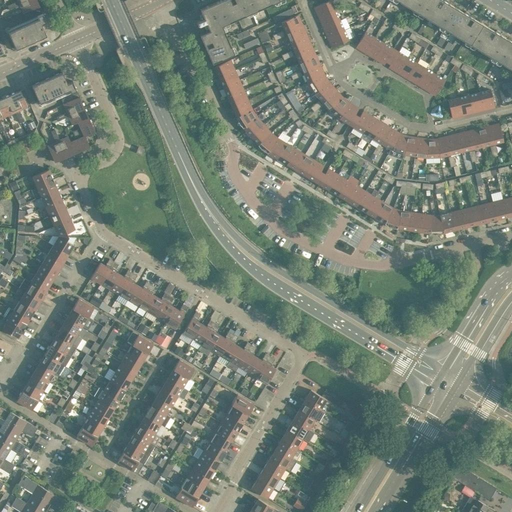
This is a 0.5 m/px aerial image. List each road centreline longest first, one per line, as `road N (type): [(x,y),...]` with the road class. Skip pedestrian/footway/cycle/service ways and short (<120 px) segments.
road 1 (residential): [(511,233),(384,264),(350,259),(270,219),(234,172),(232,143),(163,0)]
road 2 (residential): [(218,511),(304,354),(102,232)]
road 3 (secondary): [(181,160),(197,205),(233,252),(435,386)]
road 4 (secondary): [(446,370),(263,263),(208,204),(181,160)]
road 5 (residential): [(102,232),(82,177),(117,150),(118,133),(76,39)]
road 6 (residential): [(0,396),(102,232)]
road 7 (secondary): [(181,160),(108,0)]
road 8 (secondary): [(435,386),(358,511)]
road 9 (secondary): [(379,511),(451,397)]
